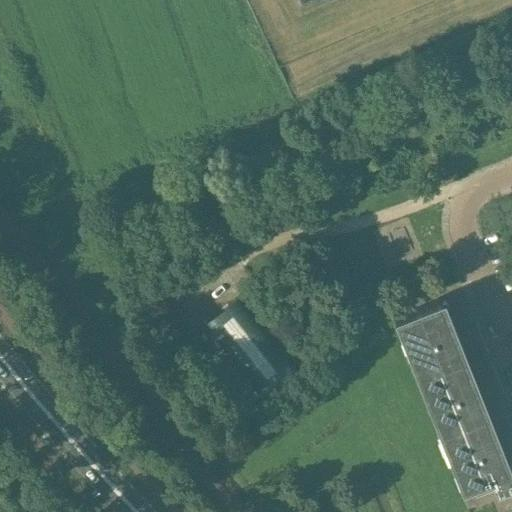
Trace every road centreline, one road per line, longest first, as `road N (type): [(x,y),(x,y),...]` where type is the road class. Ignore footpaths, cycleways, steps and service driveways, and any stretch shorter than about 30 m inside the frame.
road 1 (secondary): [(147,511),(0,347)]
road 2 (residential): [(511,355),(462,227),(473,193),(511,177)]
road 3 (secondary): [(0,370),(123,511)]
